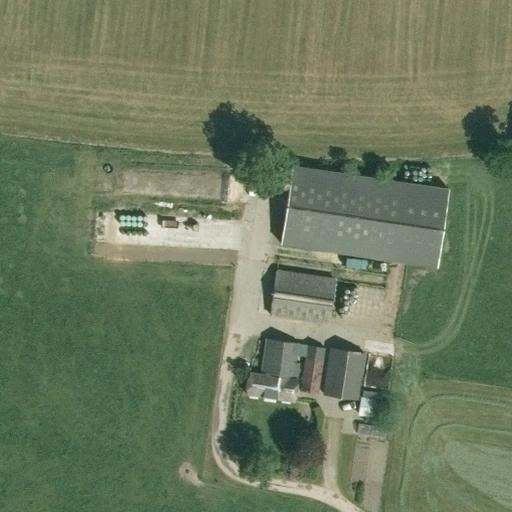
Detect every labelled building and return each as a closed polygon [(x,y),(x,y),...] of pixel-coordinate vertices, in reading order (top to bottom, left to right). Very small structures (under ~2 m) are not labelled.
[(448,189),(292,165),(280,244),(437,267),(448,189)] [(223,203),(240,203),(240,177),(223,177),(223,203)] [(269,314),(328,323),(335,280),(276,270),(269,314)] [(261,374),(249,372),(245,393),(293,401),(297,380),(296,380),(298,363),(296,363),(297,356),(305,357),(299,390),(317,393),(324,348),(298,344),(299,343),(267,338),(261,374)] [(331,348),(323,394),(357,399),(364,354),(331,348)] [(386,400),(361,398),(359,415),(385,418),(386,400)]
